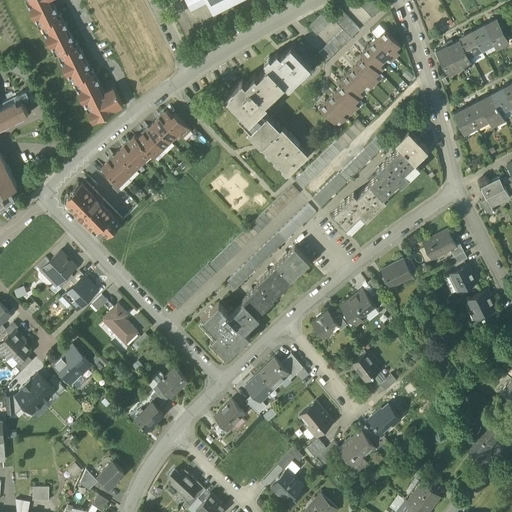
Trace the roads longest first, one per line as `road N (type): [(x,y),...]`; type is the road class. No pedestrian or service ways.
road 1 (residential): [(41,195),(224,386)]
road 2 (residential): [(286,329),(460,193)]
road 3 (residential): [(460,193),(399,0)]
road 4 (residential): [(320,0),(189,73)]
road 5 (residential): [(137,110),(117,73),(94,55),(67,0)]
road 6 (residential): [(137,110),(41,195)]
